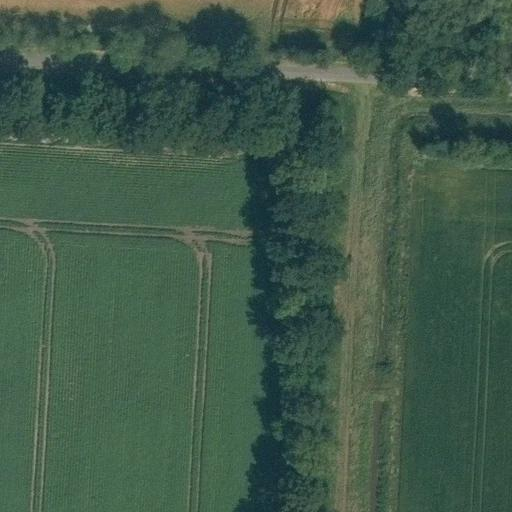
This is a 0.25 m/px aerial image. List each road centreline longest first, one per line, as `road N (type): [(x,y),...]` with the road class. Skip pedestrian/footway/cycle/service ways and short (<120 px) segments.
road 1 (unclassified): [(0,55),(511,80)]
road 2 (track): [(340,511),(361,72)]
